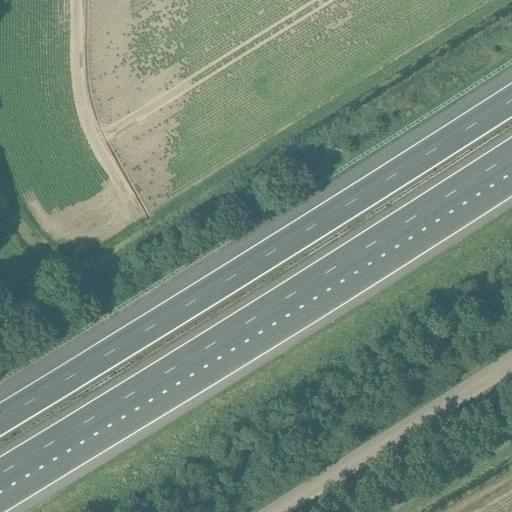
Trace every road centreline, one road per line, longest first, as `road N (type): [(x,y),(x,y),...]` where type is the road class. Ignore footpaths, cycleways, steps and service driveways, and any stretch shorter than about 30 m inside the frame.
road 1 (motorway): [(511,100),(0,420)]
road 2 (motorway): [(0,473),(511,154)]
road 3 (unclassified): [(274,511),(511,361)]
